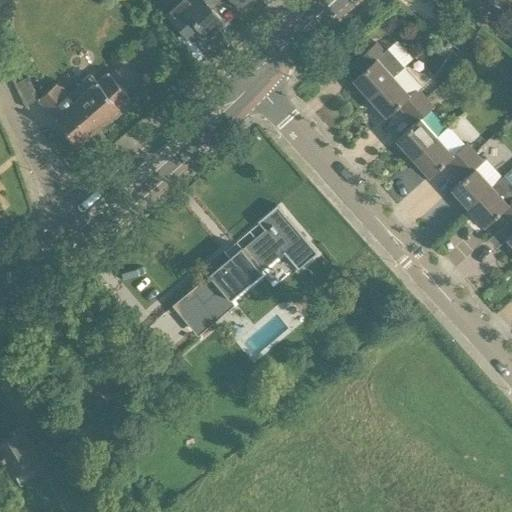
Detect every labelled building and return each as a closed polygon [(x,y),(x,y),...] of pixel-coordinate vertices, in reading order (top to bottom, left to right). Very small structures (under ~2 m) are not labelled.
[(179,0),(168,11),(193,43),(204,33),(208,37),(224,23),(211,8),(220,0),(179,0)] [(464,21),(458,30),(472,40),(479,32),(464,21)] [(368,97),(400,69),(374,41),(356,59),(364,68),(352,79),(368,97)] [(505,74),(511,67),(511,60),(505,54),(495,64),(505,74)] [(405,114),(425,97),(400,69),(368,97),(385,116),(397,105),(405,114)] [(70,97),(96,129),(112,115),(115,118),(133,102),(118,83),(121,81),(115,73),(112,76),(111,74),(99,84),(94,78),(70,97)] [(29,78),(16,84),(27,106),(39,99),(29,78)] [(96,129),(70,97),(59,83),(39,99),(77,144),(96,129)] [(411,157),(435,136),(419,118),(432,106),(425,97),(405,114),(413,123),(395,139),(411,157)] [(435,136),(411,157),(429,176),(447,160),(454,169),(474,152),(465,142),(451,154),(435,136)] [(474,152),(454,169),(463,178),(451,189),(466,206),(490,185),(474,168),(482,161),(474,152)] [(511,182),(503,173),(490,185),(466,206),(484,226),(502,210),(510,219),(511,217),(511,182)] [(241,248),(191,291),(203,305),(222,288),(231,298),(262,272),(257,267),(286,243),(279,236),(281,235),(272,225),(242,250),(241,248)] [(329,314),(321,305),(312,313),(320,322),(329,314)] [(96,436),(86,424),(78,431),(75,428),(64,437),(75,449),(84,442),(85,444),(96,436)] [(8,437),(0,442),(0,451),(13,474),(37,460),(41,466),(50,460),(38,441),(30,445),(18,426),(6,434),(8,437)]
